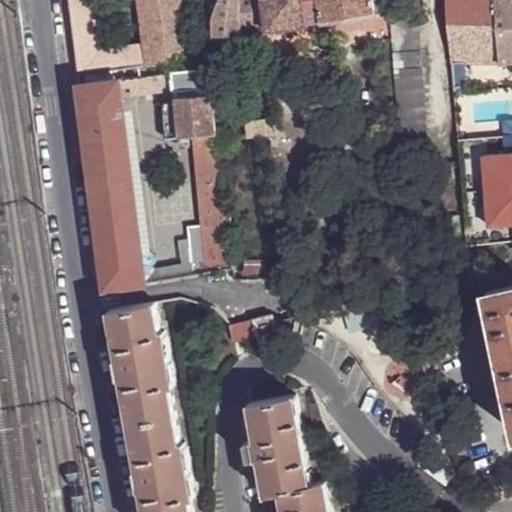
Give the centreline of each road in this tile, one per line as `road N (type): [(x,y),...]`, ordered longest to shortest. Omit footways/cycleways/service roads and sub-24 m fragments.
road 1 (residential): [(84,303),(40,0)]
road 2 (residential): [(120,511),(84,303)]
road 3 (residential): [(84,303),(195,284),(243,303),(273,301)]
